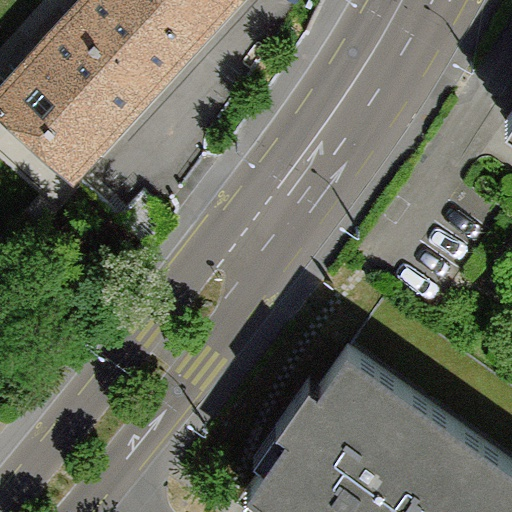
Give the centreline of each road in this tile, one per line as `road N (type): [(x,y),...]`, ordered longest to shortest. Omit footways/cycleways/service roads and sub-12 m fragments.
road 1 (tertiary): [(260,231),(200,259),(0,510)]
road 2 (tertiary): [(97,496),(255,296),(260,231)]
road 3 (tertiary): [(416,0),(260,231)]
